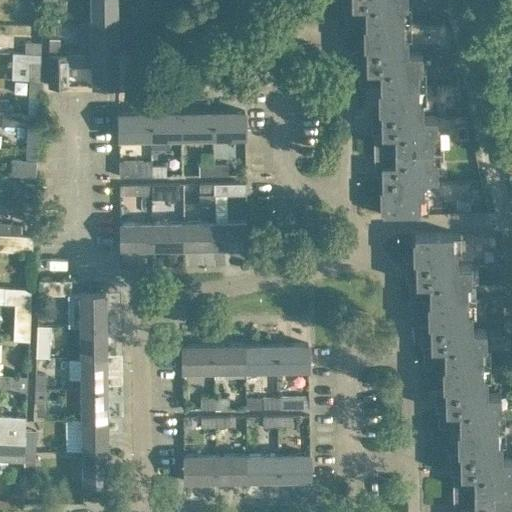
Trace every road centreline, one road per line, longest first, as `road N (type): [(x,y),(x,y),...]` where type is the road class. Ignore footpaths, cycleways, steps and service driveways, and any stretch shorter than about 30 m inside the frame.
road 1 (residential): [(142,511),(139,330),(151,302),(342,263),(364,243)]
road 2 (residential): [(346,187),(298,186),(288,177),(283,57),(290,31)]
road 3 (residential): [(411,459),(364,460),(350,440),(351,364),(358,356),(402,351)]
road 4 (residential): [(346,187),(335,50),(323,30),(290,31)]
road 5 (residential): [(364,243),(383,223),(511,216)]
